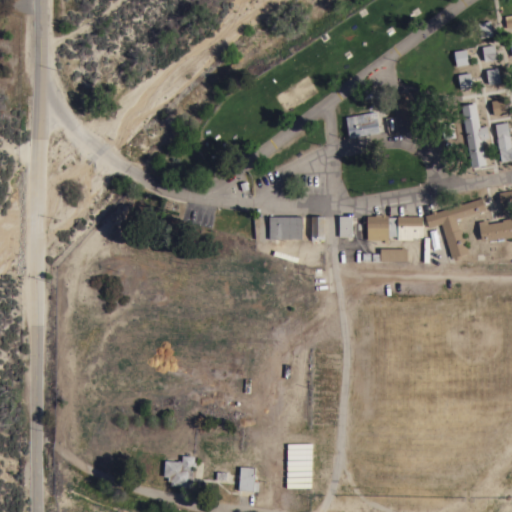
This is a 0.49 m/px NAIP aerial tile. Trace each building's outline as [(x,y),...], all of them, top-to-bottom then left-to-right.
[(511,14),(511,26),(505,28),(503,16),(511,14)] [(492,36),(480,38),(477,23),(489,21),(492,36)] [(496,60),(484,61),(482,46),(494,44),(496,60)] [(468,64),(456,66),(453,51),(466,49),(468,64)] [(500,83),(488,85),(485,70),(498,68),(500,83)] [(472,87),(460,89),(458,75),(470,73),(472,87)] [(396,94),(417,90),(422,117),(420,117),(421,120),(418,120),(419,128),(406,131),(404,120),(401,121),(396,94)] [(491,101),(503,99),(506,113),(493,116),(491,101)] [(461,105),(476,103),(479,127),(487,126),(488,138),(484,139),(485,142),(482,142),(485,165),(470,168),(461,105)] [(376,111),(380,132),(349,138),(345,117),(376,111)] [(498,148),(498,149),(496,138),(497,138),(494,124),(507,122),(509,136),(510,136),(511,146),(511,147),(511,153),(511,160),(501,162),(498,148)] [(441,124),(454,123),(456,138),(443,140),(441,124)] [(511,209),(501,211),(498,193),(511,190),(511,209)] [(441,224),(438,224),(439,225),(441,231),(436,232),(434,226),(428,228),(424,216),(432,213),(431,212),(435,210),(436,212),(456,206),(455,204),(460,203),(460,204),(481,198),(485,210),(459,218),(460,221),(457,222),(459,229),(461,229),(468,253),(458,256),(459,259),(454,260),(453,257),(451,258),(441,224)] [(367,216),(375,216),(375,214),(385,213),(385,217),(397,217),(397,216),(422,216),(422,237),(412,237),(412,240),(397,240),(397,236),(389,236),(389,240),(387,240),(387,242),(384,242),(384,240),(367,240),(367,216)] [(302,216),(302,239),(269,239),(269,216),(302,216)] [(324,239),(311,239),(311,216),(324,216),(324,239)] [(351,237),(339,237),(339,216),(352,216),(351,237)] [(481,241),(478,222),(487,220),(487,224),(502,221),(502,220),(510,218),(510,220),(511,219),(511,237),(505,239),(505,237),(481,241)] [(407,249),(407,261),(380,260),(380,248),(407,249)] [(316,277),(315,292),(287,290),(288,275),(316,277)] [(315,293),(315,308),(286,307),(286,292),(315,293)] [(316,310),(316,325),(287,325),(287,310),(316,310)] [(170,486),(171,477),(163,477),(164,461),(182,462),(182,456),(193,456),(192,487),(170,486)] [(240,467),(255,468),(254,482),(259,482),(258,492),(238,490),(240,467)]
